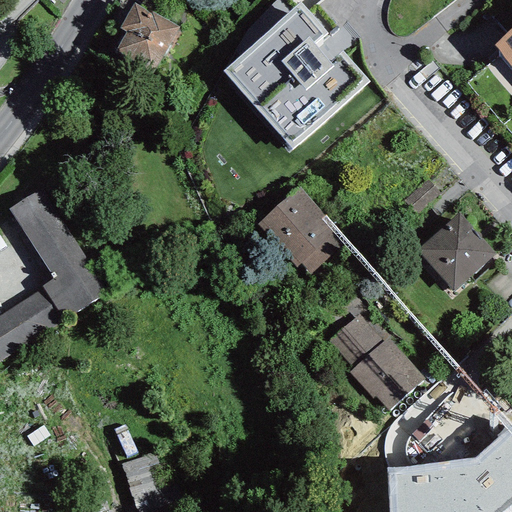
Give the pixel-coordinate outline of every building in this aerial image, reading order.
[(300,1),(223,71),(293,150),(370,81),(300,1)] [(179,27),(134,3),(120,29),(126,32),(116,51),(155,72),(179,27)] [(511,29),(494,46),(511,66),(511,29)] [(427,180),(403,201),(416,215),(439,194),(427,180)] [(299,186),(257,224),(296,267),(300,263),(310,274),(348,240),(299,186)] [(54,279),(0,313),(0,363),(108,295),(39,189),(8,209),(54,279)] [(459,213),(417,250),(454,292),(496,254),(459,213)] [(388,411),(425,379),(388,338),(383,342),(358,314),(328,342),(352,369),(349,372),(388,411)] [(508,511),(511,509),(511,424),(474,458),(387,469),(391,511),(508,511)] [(137,511),(183,511),(160,451),(120,466),(137,511)]
